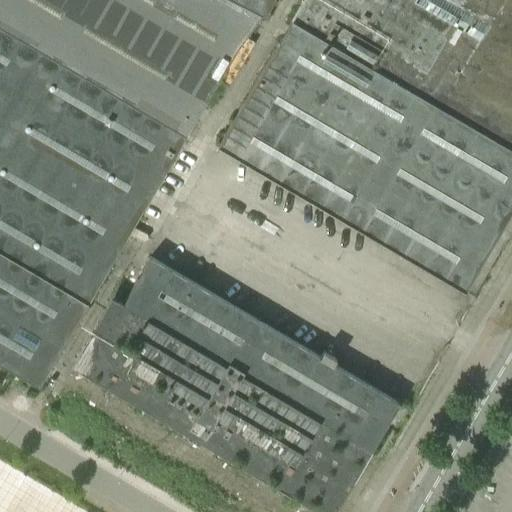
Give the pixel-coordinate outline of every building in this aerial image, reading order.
[(232,56),(261,15),(232,0),(0,0),(0,364),(38,387),(232,56)] [(265,17),(273,0),(232,0),(261,15),(265,17)] [(511,0),(303,0),(291,21),(511,150),(511,0)] [(511,150),(291,21),(218,146),(464,291),(511,209),(511,150)] [(123,304),(116,300),(79,363),(328,509),(365,447),(371,451),(399,403),(333,364),(336,359),(323,351),(319,357),(150,257),(123,304)]
